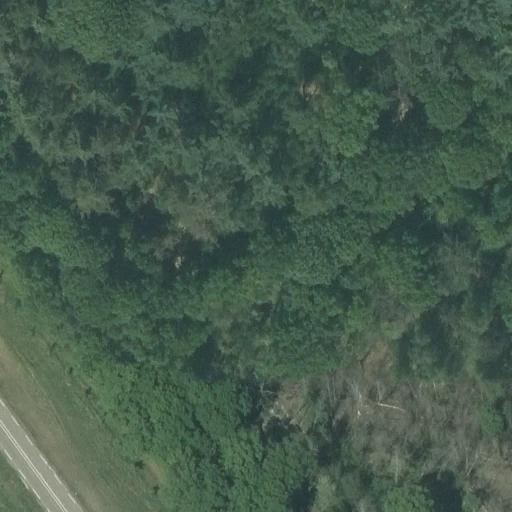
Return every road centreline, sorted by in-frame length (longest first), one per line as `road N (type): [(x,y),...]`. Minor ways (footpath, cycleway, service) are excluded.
road 1 (track): [(129,357),(0,168)]
road 2 (track): [(234,511),(129,357)]
